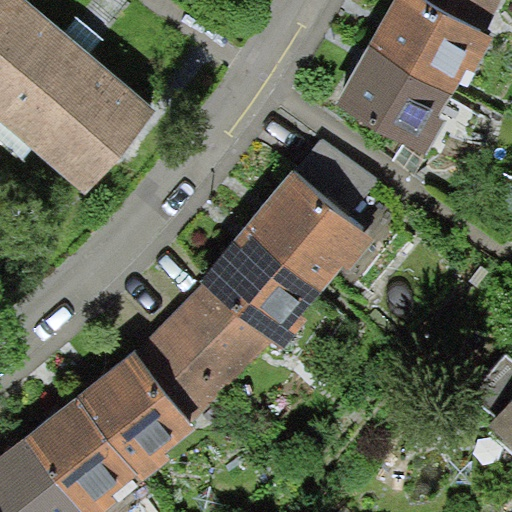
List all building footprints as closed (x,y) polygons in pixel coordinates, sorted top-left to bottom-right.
[(65,30),(61,34),(50,25),(20,0),(0,0),(0,98),(36,128),(35,130),(89,175),(147,106),(84,53),(88,49),(65,30)] [(471,0),(396,0),(383,24),(374,39),(448,81),(480,25),(464,16),(471,0)] [(342,95),(416,138),(448,81),(374,39),(353,77),(342,95)] [(250,219),(318,276),(362,222),(348,210),(376,176),(322,137),(296,167),(294,165),(265,201),(250,219)] [(256,315),(274,330),(318,276),(250,219),(210,267),(205,273),(210,277),(180,308),(222,349),(201,370),(201,371),(256,315)] [(222,349),(180,308),(164,324),(159,329),(201,370),(222,349)] [(190,417),(175,398),(202,371),(201,371),(201,370),(159,329),(138,351),(135,347),(102,373),(80,391),(135,460),(190,417)] [(494,414),(511,429),(511,354),(505,349),(470,390),(496,412),(494,414)] [(135,460),(80,391),(39,423),(26,433),(81,503),(135,460)] [(0,511),(69,511),(81,503),(26,433),(0,453),(0,511)]
